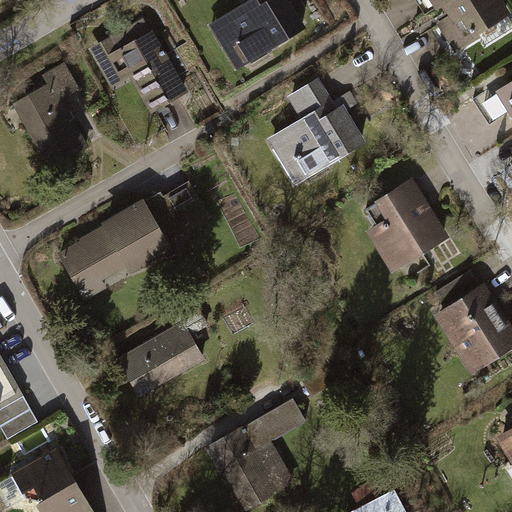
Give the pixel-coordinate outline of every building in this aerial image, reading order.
[(236,0),(241,9),(211,26),(240,76),(305,39),(282,0),(236,0)] [(511,4),(509,0),(430,0),(466,51),(511,19),(511,4)] [(146,17),(90,47),(111,86),(133,75),(154,114),(188,96),(146,17)] [(303,121),(275,136),(301,181),(362,147),(323,79),(290,98),(303,121)] [(58,81),(23,99),(56,165),(92,147),(58,81)] [(160,191),(144,201),(165,236),(190,221),(193,227),(210,217),(188,180),(163,195),(160,191)] [(414,182),(363,210),(395,266),(446,237),(414,182)] [(102,226),(57,252),(84,299),(172,248),(165,236),(144,201),(142,197),(100,222),(102,226)] [(511,325),(488,283),(434,314),(471,376),(511,352),(511,325)] [(188,324),(122,358),(142,396),(208,362),(188,324)] [(0,409),(26,394),(0,349),(0,409)] [(38,420),(26,394),(0,409),(0,422),(9,437),(38,420)] [(296,400),(212,448),(248,511),(295,484),(273,447),(311,425),(296,400)] [(511,431),(503,437),(511,450),(511,431)] [(93,511),(57,450),(21,471),(44,511),(93,511)] [(419,480),(357,511),(430,511),(435,510),(419,480)]
